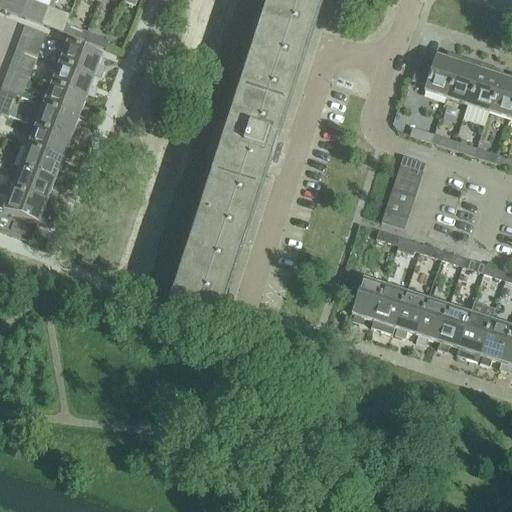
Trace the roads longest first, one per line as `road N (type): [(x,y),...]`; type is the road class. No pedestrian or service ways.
road 1 (residential): [(234,334),(332,49),(392,66)]
road 2 (residential): [(511,188),(377,136),(374,119),(392,66)]
